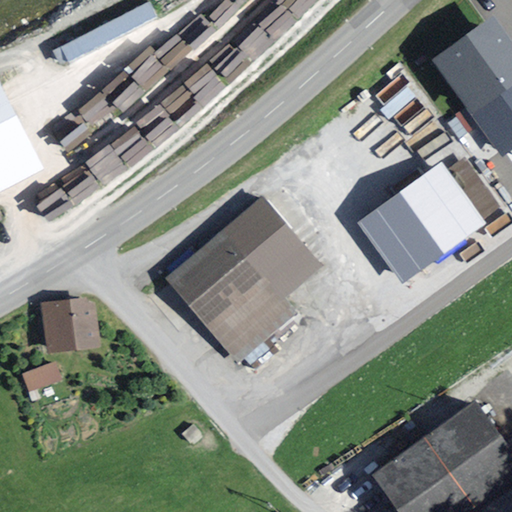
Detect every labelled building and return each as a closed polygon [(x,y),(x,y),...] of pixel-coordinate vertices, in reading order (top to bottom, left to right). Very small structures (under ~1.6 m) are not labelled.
[(511,155),(511,51),(490,20),(433,59),(504,161),(511,155)] [(0,184),(32,169),(0,104),(0,184)] [(440,161),(357,222),(403,284),(486,223),(440,161)] [(36,191),(49,217),(81,201),(74,188),(92,179),(86,166),(36,191)] [(309,255),(261,200),(166,282),(242,371),(301,320),(272,286),(309,255)] [(98,347),(93,301),(42,307),(47,353),(98,347)] [(54,364),(23,376),(29,391),(60,380),(54,364)] [(469,511),(511,480),(511,456),(475,407),(375,481),(397,511),(469,511)]
